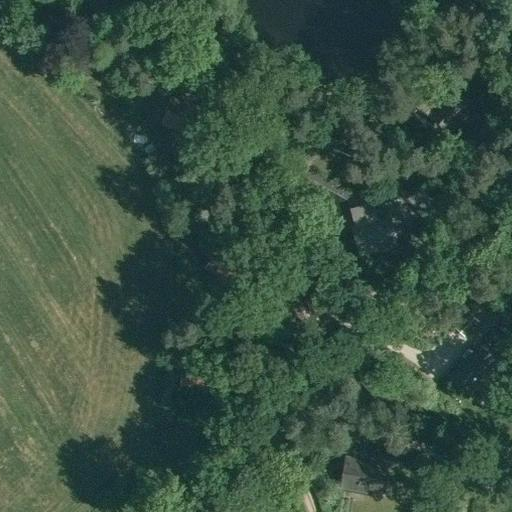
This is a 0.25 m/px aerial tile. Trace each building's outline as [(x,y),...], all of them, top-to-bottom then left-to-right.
[(71,22),(60,7),(49,16),(60,30),(71,22)] [(450,133),(473,102),(453,87),(441,102),(444,105),(432,119),(450,133)] [(196,142),(199,132),(206,112),(171,99),(163,123),(161,129),(196,142)] [(494,113),(478,132),(490,145),(507,125),(494,113)] [(227,138),(210,146),(219,166),(236,159),(227,138)] [(417,187),(403,173),(391,184),(405,198),(417,187)] [(417,187),(405,199),(431,226),(441,214),(417,187)] [(381,252),(399,247),(392,219),(391,219),(390,215),(385,216),(386,220),(353,229),(360,254),(380,249),(381,252)] [(232,295),(243,281),(252,272),(224,247),(207,266),(203,270),(232,295)] [(479,305),(458,331),(465,338),(470,333),(478,340),(492,327),(483,318),(488,312),(479,305)] [(471,392),(498,362),(475,343),(469,350),(472,352),(452,375),(471,392)] [(375,401),(390,388),(371,362),(354,376),(375,401)] [(205,388),(207,375),(181,373),(180,387),(205,388)] [(228,375),(207,374),(207,375),(205,388),(227,390),(228,375)] [(379,498),(381,489),(385,467),(346,460),(341,486),(340,491),(379,498)] [(200,511),(192,503),(181,511),(200,511)]
